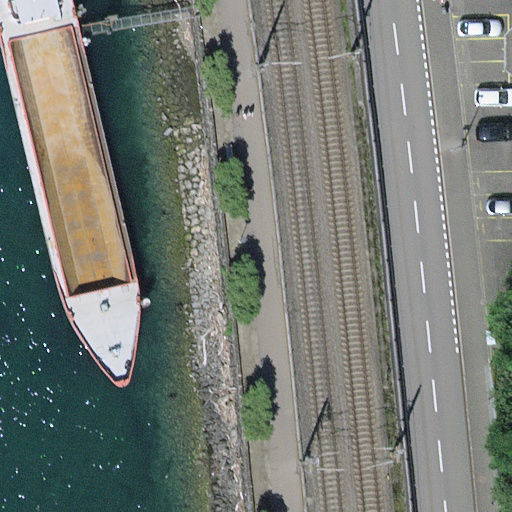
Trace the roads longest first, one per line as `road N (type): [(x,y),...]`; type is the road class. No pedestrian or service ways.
road 1 (residential): [(230,0),(287,511)]
road 2 (primary): [(388,0),(444,511)]
